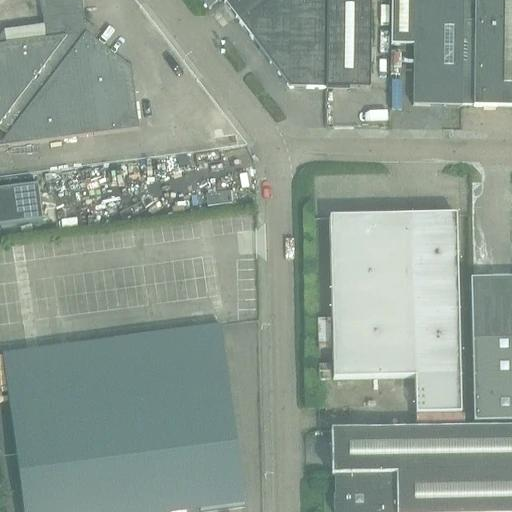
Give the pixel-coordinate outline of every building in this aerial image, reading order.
[(0,131),(9,139),(2,148),(138,130),(130,70),(86,35),(80,0),(47,0),(40,1),(42,21),(3,26),(5,46),(0,46),(0,131)] [(227,0),(223,3),(289,89),(369,90),(370,0),(227,0)] [(390,0),(390,46),(413,47),(412,107),(461,107),(461,104),(461,87),(462,23),(462,0),(390,0)] [(473,23),(473,87),(461,87),(461,104),(473,105),(473,108),(511,108),(511,0),(462,0),(462,23),(473,23)] [(195,93),(212,85),(199,59),(182,67),(195,93)] [(240,198),(240,187),(220,186),(220,197),(240,198)] [(37,187),(0,191),(0,227),(41,222),(37,187)] [(85,188),(55,190),(56,200),(86,199),(85,188)] [(144,199),(145,212),(168,212),(168,198),(144,199)] [(455,216),(410,217),(329,220),(332,381),(414,379),(415,416),(460,415),(455,216)] [(511,279),(469,281),(473,424),(511,423),(511,279)] [(318,357),(318,372),(329,372),(329,357),(318,357)] [(511,511),(511,428),(330,433),(331,478),(333,478),(334,498),(332,498),(332,511),(511,511)]
